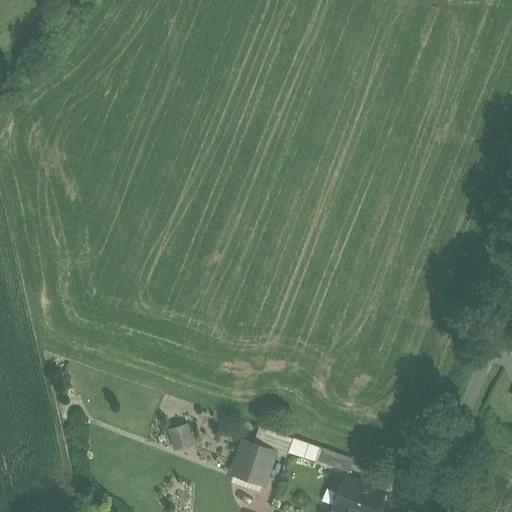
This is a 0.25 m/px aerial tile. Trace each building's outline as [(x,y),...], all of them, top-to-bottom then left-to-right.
[(172,428),(178,448),(192,444),(186,424),(172,428)] [(274,452),(245,443),(236,471),(264,481),(274,452)] [(322,448),(310,444),(306,456),(317,460),(322,448)] [(356,460),(322,448),(317,460),(351,472),(356,460)] [(376,511),(384,492),(347,477),(335,506),(348,511),(376,511)]
